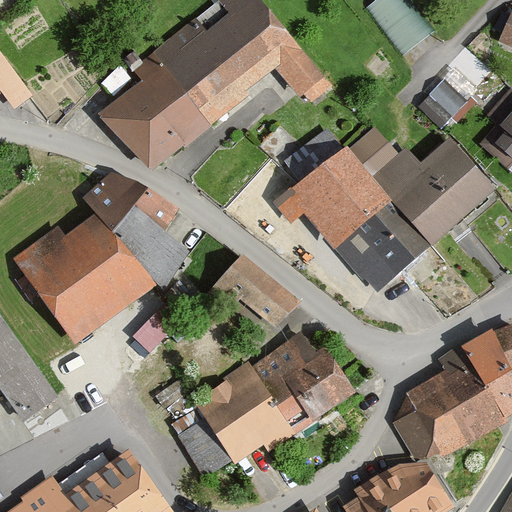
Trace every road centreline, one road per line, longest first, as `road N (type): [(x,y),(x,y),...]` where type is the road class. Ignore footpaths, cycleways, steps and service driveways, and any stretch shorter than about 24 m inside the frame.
road 1 (residential): [(400,357),(359,337),(177,195),(105,158),(0,128)]
road 2 (residential): [(188,511),(108,417),(11,473)]
road 3 (residential): [(400,357),(394,394),(361,448),(270,511)]
road 4 (residential): [(511,305),(400,357)]
